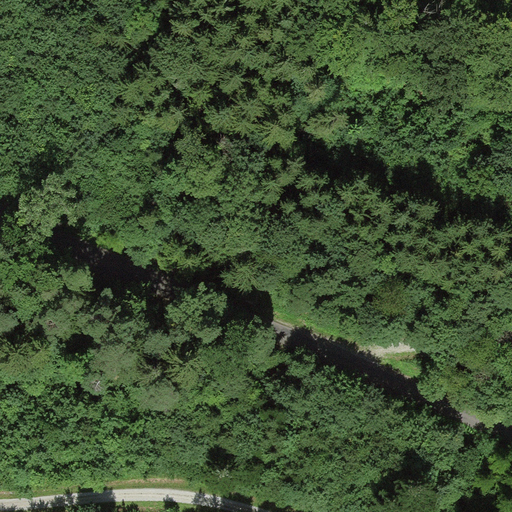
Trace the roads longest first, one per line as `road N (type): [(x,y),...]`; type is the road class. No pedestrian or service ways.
road 1 (unclassified): [(0,211),(511,437)]
road 2 (track): [(0,491),(224,498),(281,511)]
road 3 (track): [(329,355),(511,337)]
